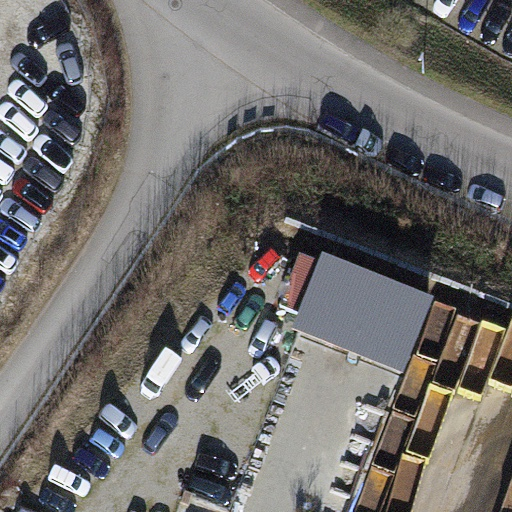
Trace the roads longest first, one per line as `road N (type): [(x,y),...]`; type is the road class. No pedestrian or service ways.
road 1 (unclassified): [(0,408),(231,8)]
road 2 (residential): [(511,118),(231,8)]
